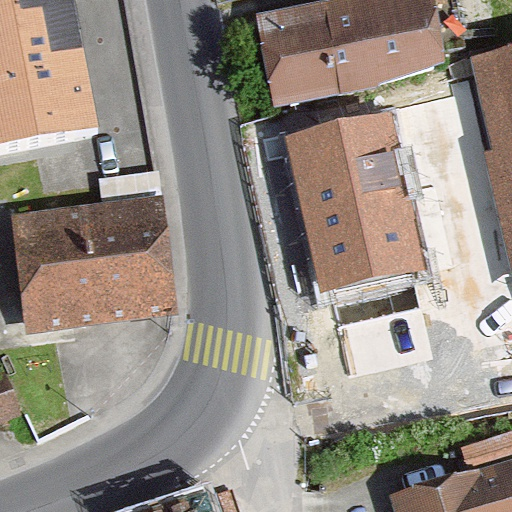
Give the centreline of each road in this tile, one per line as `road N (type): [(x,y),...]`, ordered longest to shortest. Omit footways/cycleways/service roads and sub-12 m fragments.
road 1 (secondary): [(175,0),(228,298),(213,388)]
road 2 (secondary): [(213,388),(191,427),(138,462),(25,511)]
road 3 (residential): [(253,511),(213,388)]
